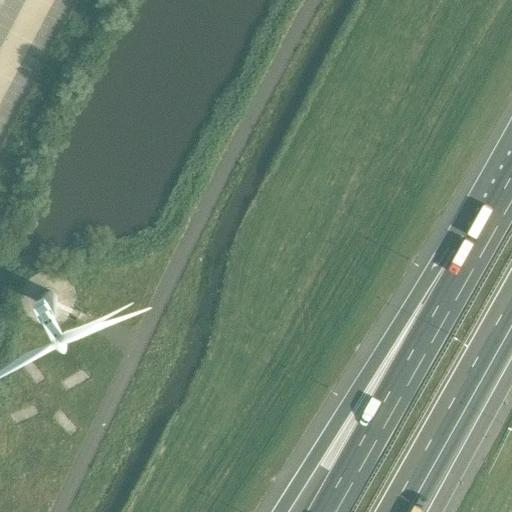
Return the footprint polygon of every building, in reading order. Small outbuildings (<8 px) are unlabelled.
[(46,288),(43,290),(41,291),(39,294),(38,297),(37,300),(38,303),(39,305),(41,308),(44,310),(47,311),(50,311),(53,310),(55,309),(58,306),(59,304),(60,301),(60,298),(59,295),(57,292),(55,290),(52,289),(49,288),(46,288)] [(30,358),(21,364),(37,386),(46,379),(30,358)] [(90,378),(83,369),(61,385),(68,394),(90,378)] [(39,415),(34,405),(10,416),(14,426),(39,415)] [(62,409),(53,417),(70,438),(79,430),(62,409)]
